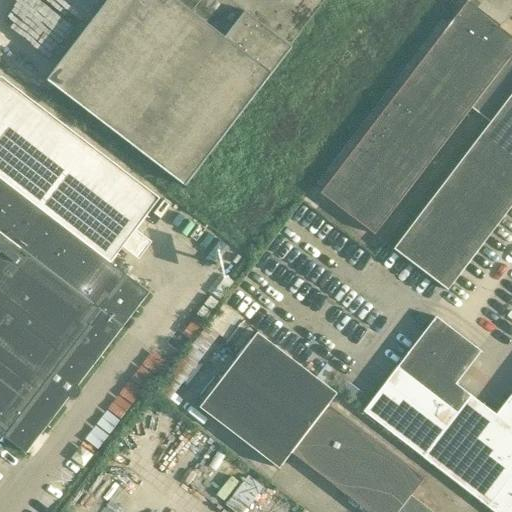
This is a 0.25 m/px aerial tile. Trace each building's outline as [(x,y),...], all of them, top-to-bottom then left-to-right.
[(325,0),(107,0),(46,80),(183,185),(325,0)] [(510,57),(511,53),(511,39),(465,3),(320,193),(374,235),(469,110),(510,57)] [(511,93),(511,58),(510,57),(469,110),(488,125),(511,93)] [(511,93),(488,125),(393,250),(446,291),(511,205),(511,93)] [(0,440),(3,437),(25,454),(148,293),(0,179),(0,440)] [(363,412),(493,511),(511,511),(511,393),(495,415),(455,385),(480,352),(435,317),(363,412)] [(278,469),(290,453),(327,405),(335,394),(256,333),(199,408),(278,469)] [(290,453),(365,511),(402,511),(413,498),(410,496),(423,479),(327,405),(290,453)] [(431,511),(413,498),(402,511),(431,511)]
